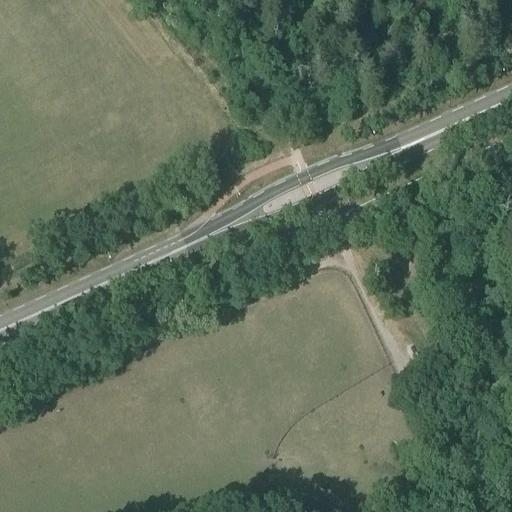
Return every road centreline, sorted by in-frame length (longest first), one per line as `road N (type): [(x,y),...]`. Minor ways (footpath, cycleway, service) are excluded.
road 1 (primary): [(0,330),(511,98)]
road 2 (track): [(329,227),(381,331),(438,480)]
